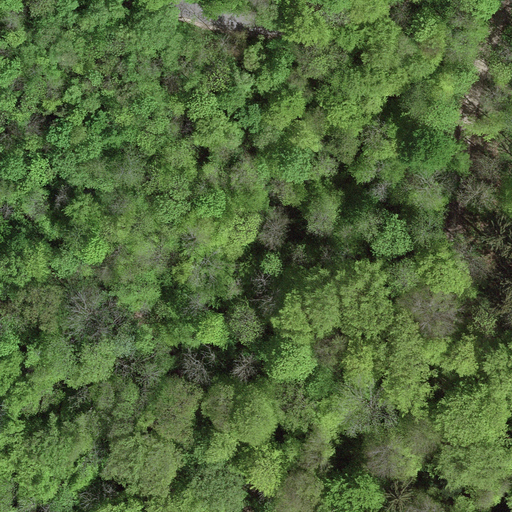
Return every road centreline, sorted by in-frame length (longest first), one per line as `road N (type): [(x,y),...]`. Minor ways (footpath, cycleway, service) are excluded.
road 1 (track): [(504,0),(472,81),(448,253),(461,323),(511,377)]
road 2 (tertiary): [(384,0),(325,20),(254,24),(146,0)]
